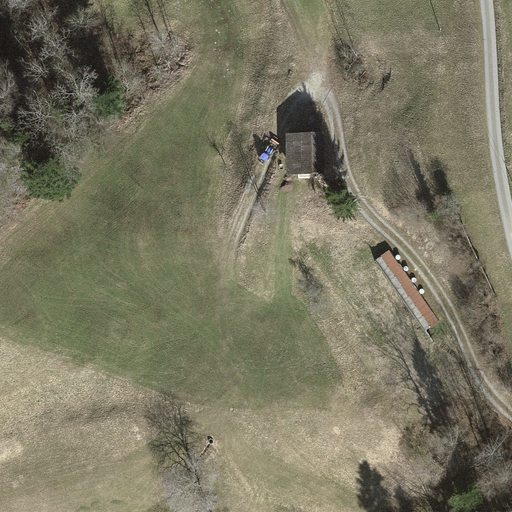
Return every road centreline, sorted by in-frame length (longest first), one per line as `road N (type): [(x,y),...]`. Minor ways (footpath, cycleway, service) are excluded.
road 1 (track): [(228,238),(269,126),(303,92),(324,86),(356,194),(429,278),(483,383),(511,412)]
road 2 (unclassified): [(511,236),(484,0)]
